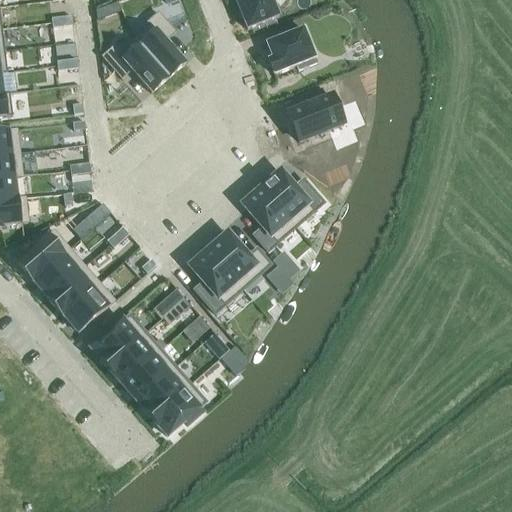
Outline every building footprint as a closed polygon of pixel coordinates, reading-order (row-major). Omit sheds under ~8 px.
[(269,0),(233,0),(246,32),(277,19),(269,0)] [(100,11),(95,13),(96,23),(103,20),(100,11)] [(149,28),(134,41),(168,81),(185,66),(164,42),(174,34),(157,16),(147,25),(149,28)] [(293,35),(265,47),(271,61),(268,63),(273,78),(296,69),(298,73),(316,66),(308,45),(321,39),(313,18),(290,27),(293,35)] [(71,19),(61,20),(62,29),(72,28),(71,19)] [(61,20),(51,21),(52,31),(62,29),(61,20)] [(112,50),(101,59),(121,81),(131,73),(150,95),(168,81),(134,41),(117,56),(112,50)] [(76,61),(66,63),(67,72),(77,71),(76,61)] [(66,63),(56,64),(57,74),(67,72),(66,63)] [(321,92),(288,105),(292,115),(289,116),(292,124),(290,125),(298,145),(343,127),(331,99),(325,102),(321,92)] [(0,120),(12,119),(9,95),(1,96),(2,97),(0,97),(0,120)] [(81,106),(72,108),(73,117),(83,116),(81,106)] [(83,124),(71,125),(72,133),(84,132),(83,124)] [(16,132),(0,134),(0,158),(19,156),(16,132)] [(19,156),(0,158),(0,181),(13,180),(13,181),(22,180),(19,156)] [(89,165),(79,166),(80,176),(90,175),(89,165)] [(79,166),(69,168),(70,177),(80,176),(79,166)] [(279,174),(260,191),(295,231),(323,206),(303,182),(293,190),(279,174)] [(13,180),(0,181),(0,204),(16,202),(16,201),(13,181),(13,180)] [(260,191),(241,207),(256,224),(247,232),(267,255),(295,231),(260,191)] [(72,195),(64,196),(66,208),(74,207),(72,195)] [(16,202),(0,204),(0,231),(1,231),(0,228),(27,225),(24,200),(16,201),(16,202)] [(87,220),(83,223),(91,232),(95,229),(110,215),(102,206),(87,220)] [(122,229),(114,235),(120,243),(128,236),(122,229)] [(27,246),(11,260),(31,284),(69,252),(53,233),(32,251),(27,246)] [(114,235),(106,242),(113,249),(120,243),(114,235)] [(227,236),(208,253),(242,292),(270,268),(256,251),(247,259),(227,236)] [(69,252),(31,284),(32,285),(33,284),(46,300),(46,301),(83,269),(69,252)] [(208,253),(189,269),(202,285),(193,293),(214,317),(242,292),(208,253)] [(283,255),(273,264),(278,269),(281,273),(292,264),(283,255)] [(150,262),(141,270),(146,276),(156,268),(150,262)] [(83,269),(46,301),(61,318),(98,286),(83,269)] [(278,269),(266,280),(274,289),(286,278),(281,273),(278,269)] [(98,286),(61,318),(62,319),(63,319),(77,336),(114,304),(98,286)] [(179,295),(170,303),(175,309),(184,301),(179,295)] [(184,301),(175,309),(180,315),(189,307),(184,301)] [(129,318),(90,352),(106,370),(145,336),(129,318)] [(209,330),(200,338),(205,343),(214,336),(209,330)] [(145,336),(106,370),(121,387),(160,353),(159,353),(164,348),(159,342),(154,346),(145,336)] [(214,336),(205,343),(210,349),(219,341),(214,336)] [(235,349),(225,357),(232,366),(242,357),(235,349)] [(160,353),(121,387),(136,404),(175,370),(160,353)] [(175,370),(136,404),(151,421),(190,387),(175,370)] [(190,387),(151,421),(167,439),(183,425),(186,428),(201,415),(198,412),(205,405),(190,387)]
